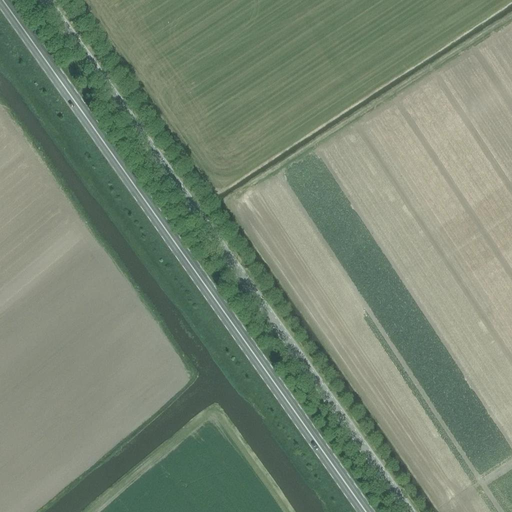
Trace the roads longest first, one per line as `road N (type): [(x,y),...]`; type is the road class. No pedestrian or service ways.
road 1 (unclassified): [(409,511),(45,0)]
road 2 (primary): [(364,511),(1,0)]
